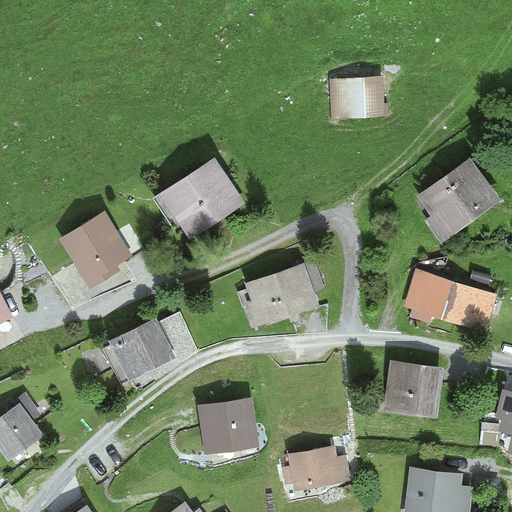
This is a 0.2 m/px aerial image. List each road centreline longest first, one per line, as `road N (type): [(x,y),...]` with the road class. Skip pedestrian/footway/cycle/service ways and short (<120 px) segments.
road 1 (track): [(511,363),(413,342),(243,343),(196,361),(35,511)]
road 2 (track): [(353,338),(352,252),(346,228),(329,217),(22,333)]
